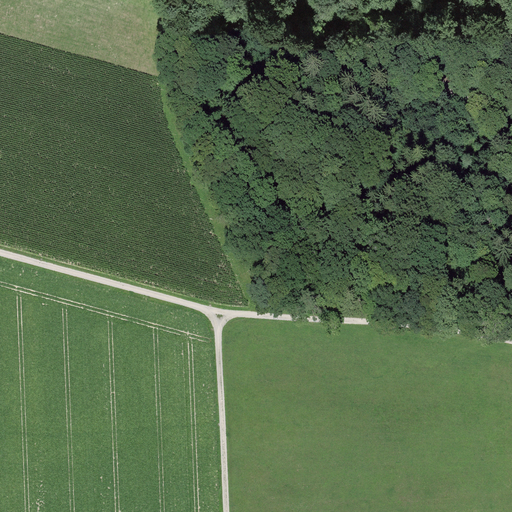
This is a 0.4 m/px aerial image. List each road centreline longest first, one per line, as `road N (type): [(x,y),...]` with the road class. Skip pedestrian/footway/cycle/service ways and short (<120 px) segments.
road 1 (track): [(511,341),(217,312),(0,253)]
road 2 (track): [(511,128),(319,0)]
road 3 (track): [(226,511),(217,312)]
